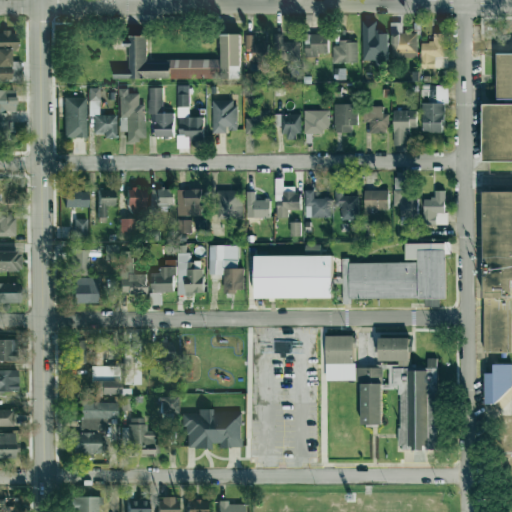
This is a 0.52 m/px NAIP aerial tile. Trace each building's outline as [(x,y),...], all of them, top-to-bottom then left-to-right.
[(376,22),(362,22),(363,61),(387,60),(387,32),(376,32),(376,22)] [(402,23),(392,23),(391,57),(417,58),(417,33),(402,33),(402,23)] [(444,34),(434,33),(433,42),(422,42),(421,68),(448,68),(448,57),(443,57),(444,34)] [(241,78),(240,34),(220,34),(221,59),(146,60),(146,36),(129,36),(129,45),(128,45),(128,74),(114,74),(114,79),(241,78)] [(299,42),(283,42),(283,34),(276,34),(275,61),(299,61),(299,42)] [(328,34),(305,34),(305,57),(318,57),(318,53),(328,53),(328,34)] [(253,35),(245,35),(246,61),(269,61),(268,42),(254,43),(253,35)] [(358,42),(333,42),(333,62),(357,63),(358,42)] [(0,48),(0,79),(10,80),(10,49),(0,48)] [(511,386),(494,404),(485,403),(484,192),(511,192),(511,160),(484,161),(483,103),(498,103),(496,53),(511,52),(511,386)] [(178,85),(177,136),(203,136),(204,117),(188,117),(189,85),(178,85)] [(93,133),(104,133),(104,138),(116,138),(116,115),(98,115),(99,89),(89,88),(88,113),(94,113),(93,133)] [(173,136),(173,113),(162,113),(162,88),(148,88),(148,113),(155,113),(155,137),(173,136)] [(0,113),(14,115),(15,92),(0,90),(0,113)] [(126,140),(145,140),(144,104),(139,104),(139,94),(119,94),(119,118),(126,117),(126,140)] [(85,97),(64,97),(65,138),(86,137),(85,97)] [(212,100),(213,133),(226,133),(226,130),(236,129),(236,100),(212,100)] [(351,133),(351,124),(357,125),(358,104),(335,104),(334,132),(351,133)] [(383,106),(362,106),(363,122),(369,122),(369,133),(389,132),(389,113),(383,113),(383,106)] [(258,134),(258,126),(270,126),(270,110),(251,110),(251,119),(245,119),(245,134),(258,134)] [(329,132),(329,110),(304,111),(305,132),(329,132)] [(417,111),(394,110),(393,145),(407,145),(407,128),(417,128),(417,111)] [(302,137),(301,114),(280,114),(281,138),(302,137)] [(403,189),(404,177),(395,177),(394,188),(403,189)] [(288,218),(288,210),(300,210),(300,189),(283,189),(283,179),(276,178),(275,218),(288,218)] [(127,188),(127,213),(145,213),(145,188),(127,188)] [(150,189),(150,209),(165,209),(165,205),(175,205),(174,188),(150,189)] [(97,217),(105,218),(106,205),(113,205),(114,190),(98,189),(97,217)] [(178,216),(204,215),(203,189),(177,190),(178,216)] [(389,190),(365,189),(364,212),(388,212),(389,190)] [(418,197),(403,197),(403,190),(394,189),(393,205),(401,206),(400,218),(404,218),(404,223),(417,224),(418,197)] [(242,190),(218,190),(218,218),(242,219),(242,190)] [(331,217),(330,198),(314,198),(314,190),(305,190),(305,218),(331,217)] [(87,191),(64,191),(64,207),(88,207),(87,191)] [(358,196),(342,196),(342,191),(335,191),(335,205),(341,205),(341,219),(359,219),(358,196)] [(447,191),(435,191),(435,199),(425,198),(424,224),(446,224),(447,191)] [(270,199),(255,200),(255,192),(246,192),(247,218),(270,217),(270,199)] [(119,237),(134,237),(134,218),(119,218),(119,237)] [(86,237),(87,219),(74,219),(73,237),(86,237)] [(191,233),(192,220),(179,220),(178,233),(191,233)] [(301,222),(291,222),(291,236),(301,236),(301,222)] [(447,298),(446,254),(450,254),(450,243),(405,244),(406,262),(343,262),(343,300),(447,298)] [(118,260),(118,245),(105,244),(104,260),(118,260)] [(238,245),(209,245),(209,275),(224,275),(224,292),(244,292),(244,269),(238,268),(238,245)] [(87,275),(88,250),(71,250),(70,275),(87,275)] [(132,251),(119,251),(120,294),(146,294),(145,274),(133,274),(132,251)] [(203,294),(203,267),(196,268),(196,262),(190,262),(189,253),(177,254),(178,295),(203,294)] [(333,255),(255,256),(255,299),(334,297),(333,255)] [(160,266),(160,273),(151,273),(151,292),(175,292),(175,267),(160,266)] [(97,278),(72,277),(72,303),(97,303),(97,278)] [(149,304),(160,304),(160,293),(149,293),(149,304)] [(362,425),(382,424),(381,367),(354,368),(353,335),(326,336),(326,381),(361,381),(362,425)] [(92,364),(103,365),(104,338),(93,337),(92,364)] [(410,360),(409,337),(378,338),(379,361),(410,360)] [(85,339),(70,339),(70,363),(85,363),(85,339)] [(172,361),(173,342),(151,341),(150,361),(172,361)] [(140,385),(140,344),(124,344),(123,385),(140,385)] [(436,358),(427,358),(427,369),(411,370),(411,361),(398,361),(398,365),(388,365),(389,384),(383,384),(383,389),(399,389),(400,449),(437,449),(436,358)] [(120,394),(119,365),(91,366),(92,395),(120,394)] [(176,396),(159,397),(160,414),(177,413),(176,396)] [(118,402),(81,401),(81,429),(107,430),(107,418),(117,419),(118,402)] [(242,447),(242,412),(214,412),(214,409),(197,409),(197,414),(184,414),(184,448),(210,448),(210,443),(218,443),(218,447),(242,447)] [(153,430),(145,430),(145,417),(127,418),(128,455),(154,454),(153,430)] [(74,454),(100,455),(100,433),(74,432),(74,454)] [(102,505),(101,496),(74,497),(74,511),(97,511),(97,505),(102,505)] [(178,511),(178,498),(158,497),(157,511),(178,511)] [(126,511),(146,511),(147,500),(127,500),(126,511)] [(186,500),(186,511),(206,511),(206,500),(186,500)] [(243,511),(244,504),(227,504),(227,501),(218,500),(217,511),(243,511)]
